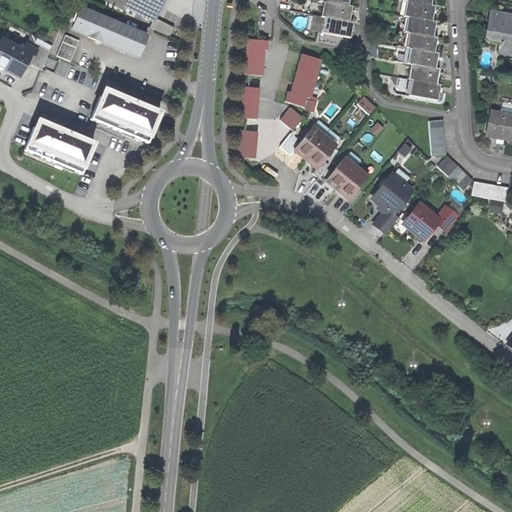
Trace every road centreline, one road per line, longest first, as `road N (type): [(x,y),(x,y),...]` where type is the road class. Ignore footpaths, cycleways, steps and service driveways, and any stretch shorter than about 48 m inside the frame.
road 1 (residential): [(304,208),(332,219),(511,363)]
road 2 (residential): [(0,95),(10,109),(1,148),(7,169),(83,211),(150,208)]
road 3 (track): [(135,511),(153,321)]
road 4 (residential): [(361,0),(369,85),(384,101),(464,117)]
road 5 (track): [(191,511),(208,327)]
road 6 (residential): [(276,40),(262,153),(304,208)]
road 7 (track): [(142,443),(0,487)]
road 8 (primary): [(165,511),(179,368)]
road 9 (primary): [(169,240),(179,368)]
road 10 (primary): [(179,368),(200,244)]
